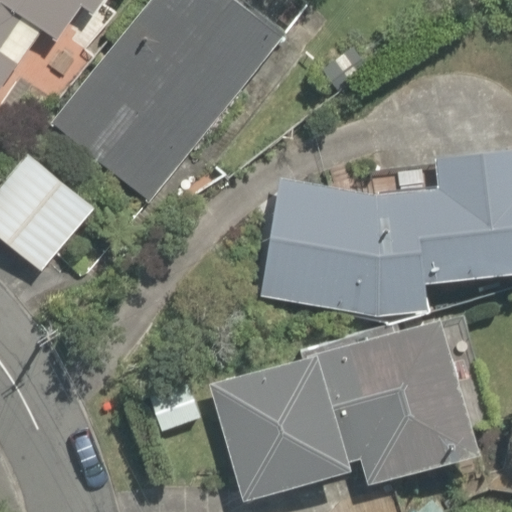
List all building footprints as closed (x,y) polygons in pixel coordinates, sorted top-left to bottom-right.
[(0,0),(0,87),(41,26),(59,38),(82,4),(94,12),(101,0),(0,0)] [(144,0),(50,119),(150,198),(282,31),(243,0),(144,0)] [(260,293),(378,312),(429,306),(426,279),(511,269),(511,144),(434,153),(437,183),(378,190),(281,173),(260,293)] [(0,182),(0,232),(43,267),(95,203),(28,148),(0,182)] [(209,378),(243,496),(351,465),(348,458),(362,454),(368,479),(479,447),(440,312),(209,378)]
